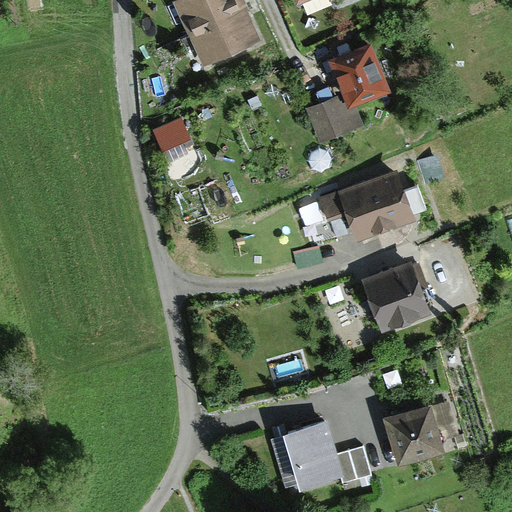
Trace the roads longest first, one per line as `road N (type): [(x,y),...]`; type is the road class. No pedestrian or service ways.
road 1 (residential): [(147,511),(171,479),(185,437),(185,396),(129,127),(119,0)]
road 2 (track): [(511,201),(364,262)]
